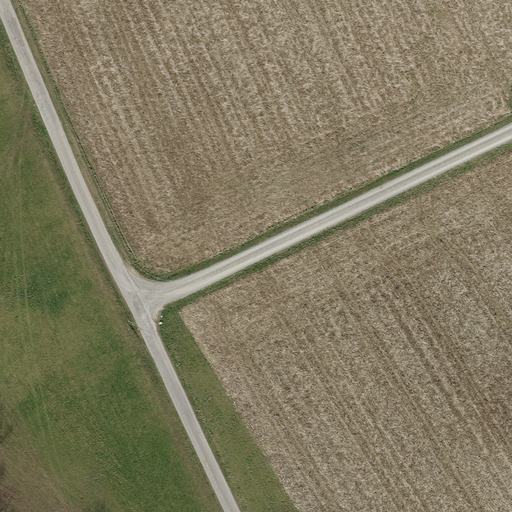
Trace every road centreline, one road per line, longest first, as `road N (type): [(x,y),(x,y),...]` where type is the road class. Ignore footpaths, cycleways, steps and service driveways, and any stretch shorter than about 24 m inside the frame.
road 1 (track): [(511,125),(133,306)]
road 2 (track): [(133,306),(0,0)]
road 3 (track): [(233,511),(133,306)]
